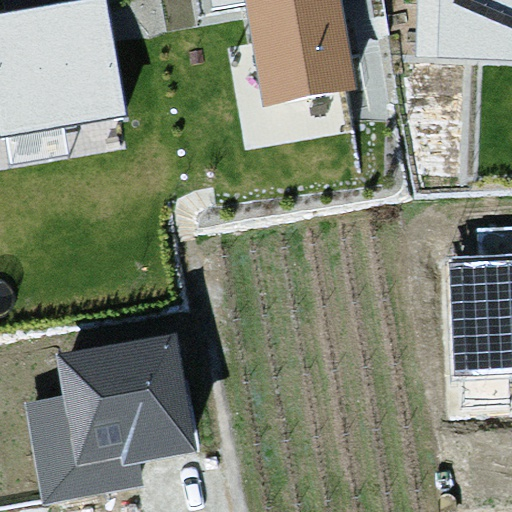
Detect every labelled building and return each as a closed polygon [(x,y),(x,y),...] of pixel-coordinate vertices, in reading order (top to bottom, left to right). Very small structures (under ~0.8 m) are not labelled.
[(322,0),(267,0),(253,3),(270,97),(338,84),(322,0)] [(511,0),(441,0),(440,58),(511,59),(511,0)] [(104,11),(0,26),(0,148),(123,129),(104,11)] [(511,261),(451,264),(457,373),(511,370),(511,261)] [(62,393),(28,397),(41,499),(200,479),(182,338),(58,354),(62,393)]
